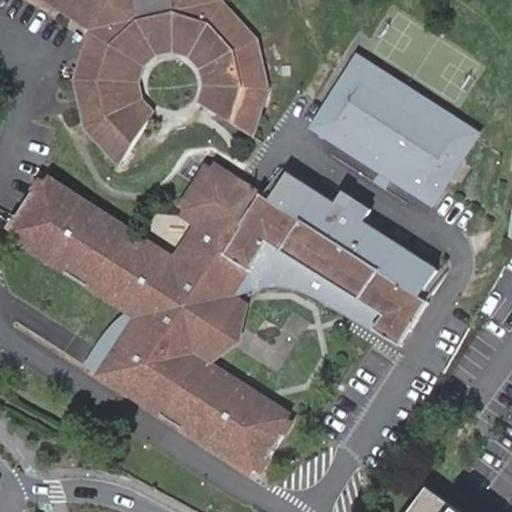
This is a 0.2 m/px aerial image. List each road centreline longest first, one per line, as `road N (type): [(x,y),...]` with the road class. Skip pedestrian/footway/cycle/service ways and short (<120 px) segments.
road 1 (unknown): [(175,511),(199,450),(67,370),(0,313)]
road 2 (tertiary): [(151,511),(106,494),(21,487),(0,474)]
